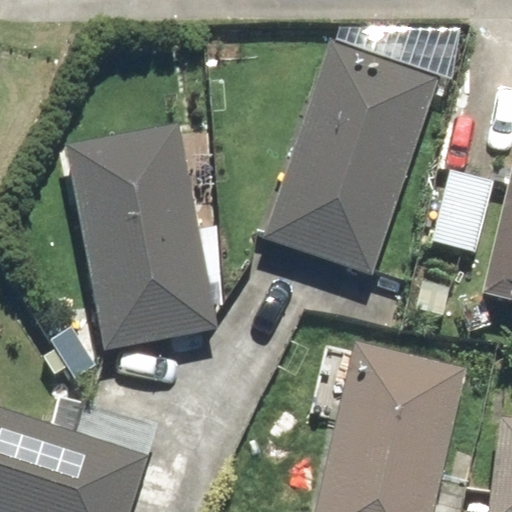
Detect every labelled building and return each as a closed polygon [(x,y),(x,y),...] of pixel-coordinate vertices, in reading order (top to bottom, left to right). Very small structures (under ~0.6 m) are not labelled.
[(446,88),(340,47),(266,239),(372,280),(446,88)] [(186,129),(73,147),(107,355),(220,336),(186,129)] [(495,182),(451,173),(437,245),(480,254),(495,182)] [(511,197),(488,301),(511,306),(511,197)] [(435,511),(466,376),(352,350),(315,511),(435,511)] [(0,511),(133,511),(159,430),(62,400),(53,429),(0,412),(0,511)] [(497,511),(511,511),(511,427),(506,427),(497,511)]
